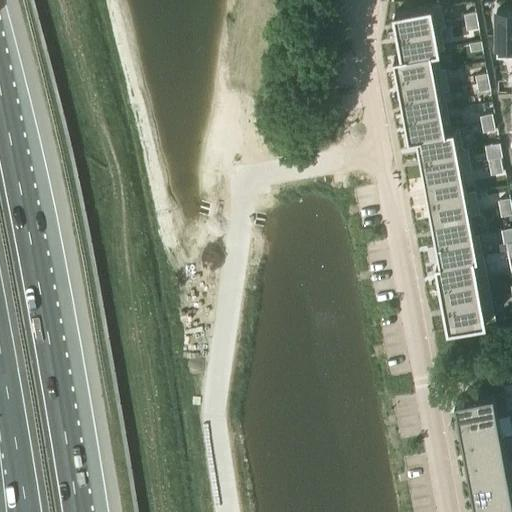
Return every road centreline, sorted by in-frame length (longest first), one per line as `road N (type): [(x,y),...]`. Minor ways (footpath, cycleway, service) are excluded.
road 1 (residential): [(228,511),(214,420),(250,183),(366,166)]
road 2 (motorway): [(75,511),(0,103)]
road 3 (residential): [(366,166),(432,511)]
road 4 (residential): [(365,0),(355,58),(366,166)]
road 5 (motorway): [(0,361),(24,511)]
